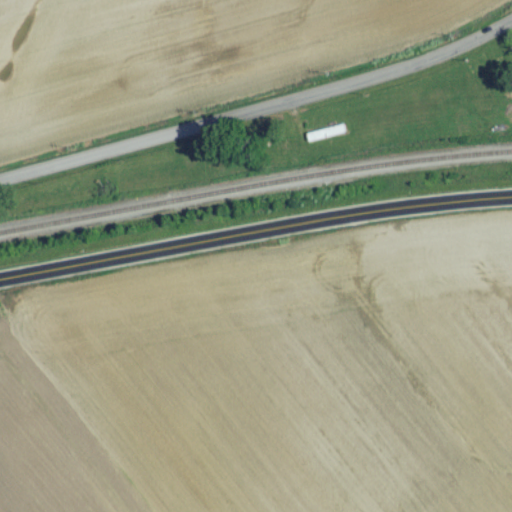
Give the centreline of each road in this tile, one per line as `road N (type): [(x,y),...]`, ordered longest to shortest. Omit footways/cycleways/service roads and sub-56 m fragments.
road 1 (residential): [(511,27),(441,61),(0,188)]
road 2 (secondary): [(511,205),(374,217),(0,287)]
